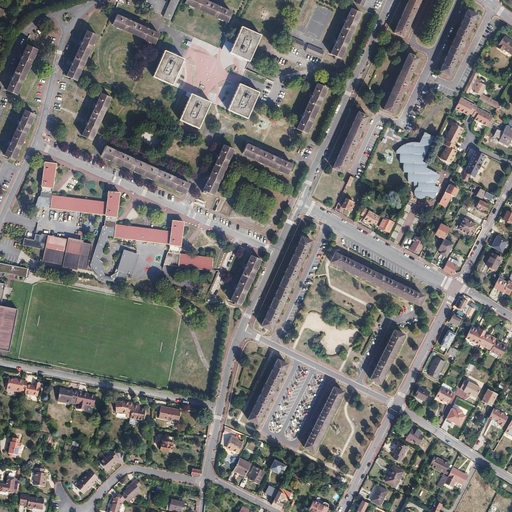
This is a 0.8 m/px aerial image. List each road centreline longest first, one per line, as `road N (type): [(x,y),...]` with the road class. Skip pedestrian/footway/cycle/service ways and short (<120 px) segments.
road 1 (residential): [(35,144),(275,252)]
road 2 (unclassified): [(219,407),(0,364)]
road 3 (residential): [(390,0),(300,197)]
road 4 (unknown): [(274,346),(350,167)]
road 5 (residential): [(304,206),(456,287)]
road 6 (residential): [(395,406),(240,331)]
road 7 (residential): [(511,482),(395,406)]
road 8 (unclassified): [(202,482),(126,469),(83,511)]
road 9 (residential): [(395,406),(456,287)]
road 10 (residential): [(456,287),(511,180)]
